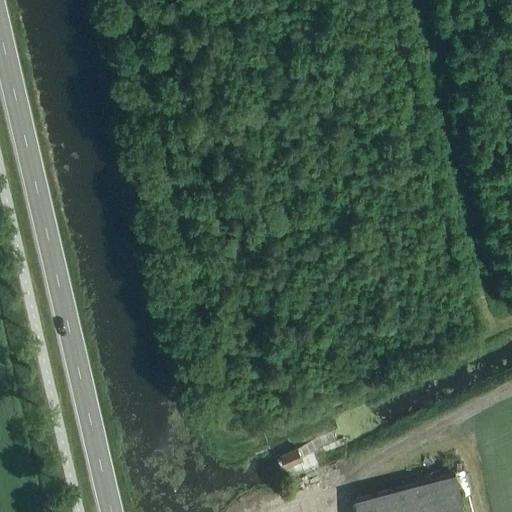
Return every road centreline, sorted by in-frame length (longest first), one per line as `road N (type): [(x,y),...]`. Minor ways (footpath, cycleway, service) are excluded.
road 1 (track): [(491,337),(284,431),(241,442),(216,438),(193,389),(102,0)]
road 2 (primary): [(111,511),(0,31)]
road 3 (track): [(411,0),(491,337),(511,328)]
road 4 (track): [(353,473),(511,389)]
